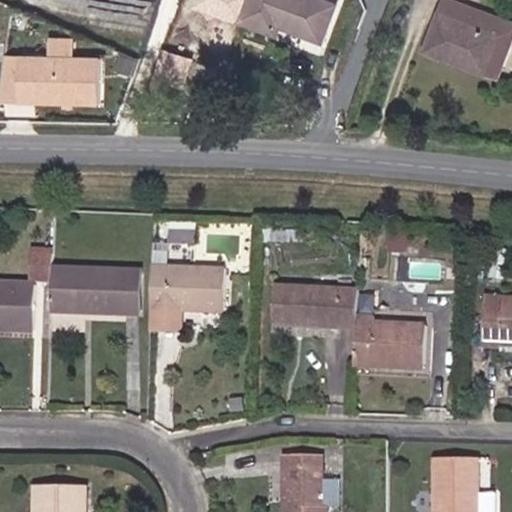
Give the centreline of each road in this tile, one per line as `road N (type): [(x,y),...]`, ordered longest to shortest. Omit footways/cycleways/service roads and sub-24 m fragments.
road 1 (tertiary): [(511,176),(279,154),(0,149)]
road 2 (residential): [(163,453),(288,426),(511,433)]
road 3 (residential): [(163,453),(107,433),(0,432)]
